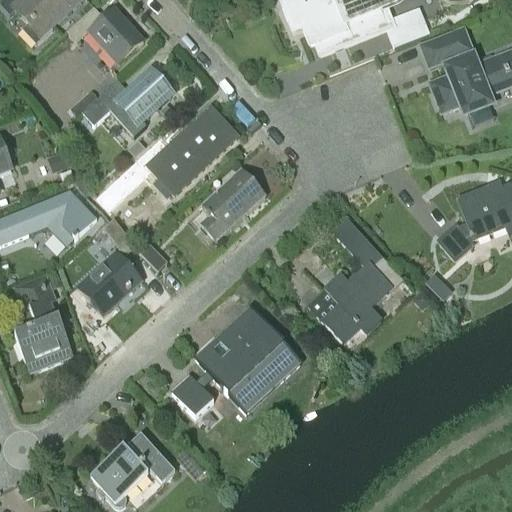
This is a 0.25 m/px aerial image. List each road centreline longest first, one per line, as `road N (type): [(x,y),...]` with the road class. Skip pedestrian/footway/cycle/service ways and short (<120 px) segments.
road 1 (residential): [(155,0),(314,169),(306,200),(19,462)]
road 2 (track): [(394,511),(423,480),(511,422)]
